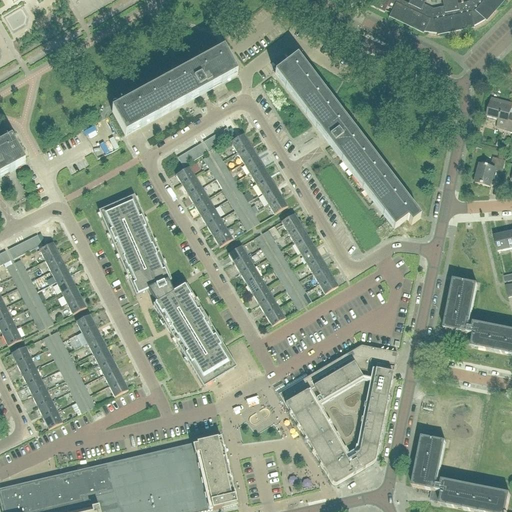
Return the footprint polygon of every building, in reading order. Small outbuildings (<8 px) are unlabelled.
[(441,0),(443,8),(433,10),(423,5),(425,0),(410,0),(408,5),(397,0),(373,0),(370,7),(383,14),(385,12),(390,15),(388,19),(422,35),(423,33),(436,35),(436,37),(473,29),(473,27),(484,21),(485,22),(486,23),(506,0),(469,0),(468,3),(463,4),(462,2),(460,2),(461,4),(457,5),(455,0),(441,0)] [(112,115),(124,137),(236,76),(224,54),(220,57),(112,115)] [(276,75),(394,230),(406,221),(410,227),(418,221),(296,60),(276,75)] [(499,121),(497,129),(511,133),(511,132),(511,115),(509,114),(511,105),(492,100),(487,118),(499,121)] [(221,132),(227,142),(232,139),(226,129),(221,132)] [(217,135),(223,145),(227,142),(221,132),(217,135)] [(212,138),(218,147),(223,145),(217,135),(212,138)] [(230,144),(236,155),(249,147),(243,136),(234,141),(230,144)] [(208,141),(214,150),(218,147),(212,138),(208,141)] [(203,144),(209,153),(214,150),(208,141),(203,144)] [(0,177),(24,165),(22,161),(12,143),(0,149),(0,177)] [(196,148),(201,157),(206,154),(200,145),(196,148)] [(236,155),(242,165),(255,157),(249,147),(236,155)] [(191,151),(197,160),(201,157),(196,148),(191,151)] [(187,153),(192,163),(197,160),(191,151),(187,153)] [(182,156),(188,166),(192,163),(187,153),(182,156)] [(212,158),(217,166),(222,163),(217,155),(212,158)] [(177,159),(183,169),(188,166),(182,156),(177,159)] [(242,165),(249,175),(262,167),(255,157),(242,165)] [(208,158),(203,161),(207,169),(213,166),(208,158)] [(490,168),(480,166),(475,184),(490,188),(495,172),(502,174),(505,162),(493,159),(490,168)] [(218,169),(223,176),(228,173),(223,166),(218,169)] [(249,175),(255,185),(268,178),(262,167),(249,175)] [(214,168),(209,171),(214,179),(219,176),(214,168)] [(195,179),(189,169),(185,171),(175,177),(182,187),(195,179)] [(225,179),(229,187),(234,184),(230,176),(225,179)] [(225,186),(220,178),(215,181),(220,189),(225,186)] [(255,185),(261,196),(274,188),(268,178),(255,185)] [(201,190),(195,179),(182,187),(188,198),(201,190)] [(231,189),(235,197),(240,194),(236,186),(231,189)] [(261,196),(267,206),(280,198),(274,188),(261,196)] [(226,189),(221,192),(226,199),(231,196),(226,189)] [(207,200),(201,190),(188,198),(194,208),(207,200)] [(134,198),(134,197),(98,212),(99,213),(99,214),(101,213),(103,218),(101,219),(108,234),(108,235),(110,234),(112,239),(110,240),(117,255),(117,256),(119,255),(121,260),(120,261),(126,276),(126,277),(128,276),(130,281),(129,282),(135,297),(148,292),(156,305),(153,307),(177,347),(179,346),(202,385),(216,376),(218,379),(223,375),(221,373),(234,366),(225,351),(224,349),(222,346),(186,287),(173,295),(168,283),(171,282),(164,267),(164,266),(163,267),(160,262),(162,261),(162,260),(155,246),(154,246),(151,241),(153,240),(153,239),(146,225),(144,225),(142,220),(144,219),(143,218),(143,217),(142,214),(137,204),(135,205),(133,199),(135,198),(134,198)] [(237,200),(242,207),(247,204),(242,197),(237,200)] [(267,206),(274,217),(287,209),(280,198),(267,206)] [(233,199),(227,202),(232,210),(237,207),(233,199)] [(207,200),(194,208),(200,218),(214,210),(207,200)] [(248,207),(243,210),(248,218),(253,215),(258,212),(254,207),(250,210),(248,207)] [(239,209),(234,212),(238,220),(243,217),(239,209)] [(214,210),(200,218),(207,229),(220,221),(214,210)] [(294,216),(281,224),(287,235),(300,227),(294,216)] [(249,220),(254,228),(259,225),(254,217),(249,220)] [(245,219),(240,222),(244,230),(250,227),(245,219)] [(220,221),(207,229),(213,239),(226,231),(220,221)] [(300,227),(287,235),(293,245),(306,237),(300,227)] [(226,231),(213,239),(219,250),(232,242),(226,231)] [(494,237),(498,254),(510,251),(506,234),(494,237)] [(264,239),(269,246),(274,243),(269,235),(264,239)] [(32,239),(36,249),(42,247),(37,237),(32,239)] [(259,237),(254,240),(259,248),(264,245),(259,237)] [(306,237),(293,245),(300,256),(313,248),(306,237)] [(27,242),(32,252),(36,249),(32,239),(27,242)] [(22,244),(27,254),(32,252),(27,242),(22,244)] [(18,247),(22,256),(27,254),(22,244),(18,247)] [(39,252),(45,263),(58,256),(53,245),(43,250),(39,252)] [(270,249),(275,257),(280,253),(275,246),(270,249)] [(13,249),(18,258),(22,256),(18,247),(13,249)] [(228,256),(234,267),(248,259),(241,248),(228,256)] [(266,248),(261,251),(265,259),(270,256),(266,248)] [(300,256),(306,266),(319,258),(313,248),(300,256)] [(8,251),(12,261),(18,258),(13,249),(8,251)] [(0,255),(5,265),(10,262),(5,253),(0,255)] [(45,263),(50,274),(64,267),(58,256),(45,263)] [(276,259),(281,267),(286,264),(281,256),(276,259)] [(276,266),(272,258),(267,261),(271,269),(276,266)] [(306,266),(312,276),(325,268),(319,258),(306,266)] [(248,259),(234,267),(240,277),(254,269),(248,259)] [(16,267),(20,275),(25,273),(21,265),(16,267)] [(12,266),(6,269),(10,277),(16,274),(12,266)] [(283,269),(287,277),(292,274),(288,266),(283,269)] [(50,274),(56,284),(69,277),(64,267),(50,274)] [(278,268),(273,271),(278,279),(283,276),(278,268)] [(312,276),(318,286),(331,278),(325,268),(312,276)] [(254,269),(240,277),(247,287),(260,279),(254,269)] [(22,278),(26,286),(31,284),(27,276),(22,278)] [(289,280),(293,287),(299,284),(294,276),(289,280)] [(511,276),(503,278),(504,284),(511,282),(511,276)] [(17,277),(12,280),(16,288),(21,285),(17,277)] [(56,284),(61,295),(75,288),(69,277),(56,284)] [(331,278),(318,286),(325,297),(338,289),(331,278)] [(260,279),(247,287),(253,298),(266,289),(260,279)] [(284,279),(279,282),(284,289),(289,286),(284,279)] [(511,332),(469,324),(477,286),(454,281),(444,331),(465,335),(464,343),(472,345),(472,349),(511,356),(511,332)] [(27,289),(31,297),(36,294),(32,286),(27,289)] [(295,290),(300,298),(305,294),(300,287),(295,290)] [(23,288),(17,291),(21,299),(27,296),(23,288)] [(61,295),(67,306),(80,299),(75,288),(61,295)] [(266,289),(253,298),(259,308),(273,300),(266,289)] [(290,289),(285,292),(290,300),(295,296),(290,289)] [(32,300),(36,308),(42,305),(38,297),(32,300)] [(301,300),(306,308),(311,305),(306,297),(301,300)] [(28,298),(23,301),(27,309),(32,306),(28,298)] [(67,306),(72,317),(86,310),(80,299),(67,306)] [(297,299),(291,302),(296,310),(301,307),(297,299)] [(273,300),(259,308),(265,318),(279,310),(273,300)] [(38,310),(42,318),(47,316),(43,308),(38,310)] [(0,311),(0,324),(11,319),(5,309),(0,311)] [(33,309),(28,312),(32,320),(37,317),(33,309)] [(279,310),(265,318),(272,329),(285,321),(279,310)] [(76,324),(82,335),(95,328),(90,317),(76,324)] [(43,321),(47,329),(52,326),(48,318),(43,321)] [(11,319),(0,324),(0,333),(2,337),(16,330),(11,319)] [(39,319),(33,322),(37,330),(43,327),(39,319)] [(82,335),(87,346),(101,339),(95,328),(82,335)] [(16,330),(2,337),(7,348),(21,341),(16,330)] [(53,340),(57,348),(62,345),(58,337),(53,340)] [(48,338),(43,341),(47,349),(52,346),(48,338)] [(64,344),(67,351),(80,346),(77,339),(64,344)] [(87,346),(92,356),(106,349),(101,339),(87,346)] [(58,350),(62,358),(68,355),(64,347),(58,350)] [(361,347),(278,396),(332,487),(333,487),(333,488),(334,488),(335,488),(336,488),(336,487),(337,487),(373,466),(373,465),(374,465),(374,464),(375,464),(375,463),(375,462),(397,354),(361,347)] [(25,349),(11,356),(16,367),(30,360),(25,349)] [(54,349),(49,352),(53,360),(58,357),(54,349)] [(92,356),(98,367),(111,360),(106,349),(92,356)] [(64,361),(68,369),(73,366),(69,358),(64,361)] [(30,360),(16,367),(21,378),(35,371),(30,360)] [(59,360),(54,363),(58,371),(63,368),(59,360)] [(98,367),(103,377),(117,370),(111,360),(98,367)] [(69,371),(73,379),(79,377),(74,369),(69,371)] [(65,370),(59,373),(63,381),(69,378),(65,370)] [(103,377),(109,388),(122,381),(117,370),(103,377)] [(35,371),(21,378),(27,388),(41,381),(35,371)] [(74,382),(79,390),(84,387),(80,379),(74,382)] [(27,388),(32,399),(46,392),(41,381),(27,388)] [(70,381),(65,384),(69,392),(74,389),(70,381)] [(109,388),(114,399),(128,392),(122,381),(109,388)] [(80,392),(84,400),(89,398),(85,390),(80,392)] [(46,392),(32,399),(37,410),(51,403),(46,392)] [(75,392),(70,394),(74,402),(80,400),(75,392)] [(86,404),(90,412),(95,409),(91,401),(86,404)] [(81,402),(75,405),(80,413),(85,410),(81,402)] [(37,410),(42,420),(56,414),(51,403),(37,410)] [(56,414),(42,420),(48,432),(62,425),(56,414)] [(113,495),(116,511),(212,511),(236,507),(235,500),(221,439),(196,445),(197,447),(107,468),(113,495)] [(432,500),(441,502),(440,506),(467,511),(507,511),(510,496),(479,489),(469,487),(438,481),(445,449),(446,443),(422,439),(412,487),(434,492),(432,500)] [(40,511),(95,499),(113,495),(107,468),(0,492),(0,494),(3,511),(40,511)] [(98,511),(95,499),(40,511),(98,511)]
